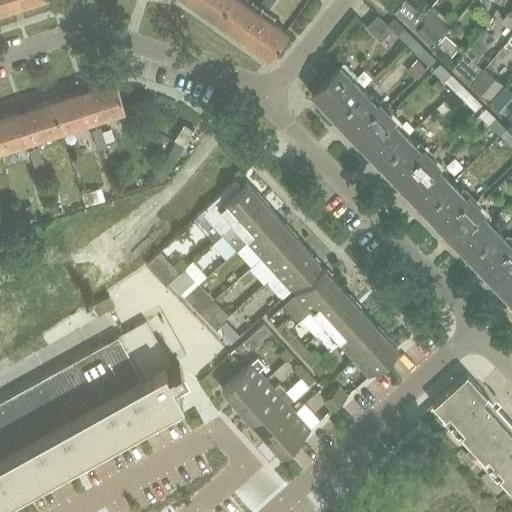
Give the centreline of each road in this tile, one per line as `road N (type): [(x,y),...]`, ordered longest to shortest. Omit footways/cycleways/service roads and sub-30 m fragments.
road 1 (residential): [(477,329),(264,100)]
road 2 (track): [(216,134),(173,190),(109,241),(0,306)]
road 3 (unclassified): [(313,476),(477,329)]
road 4 (residential): [(264,100),(180,58),(84,33)]
road 5 (residential): [(264,100),(349,0)]
